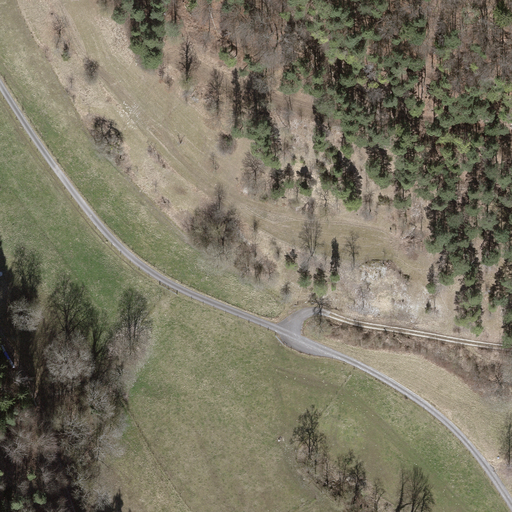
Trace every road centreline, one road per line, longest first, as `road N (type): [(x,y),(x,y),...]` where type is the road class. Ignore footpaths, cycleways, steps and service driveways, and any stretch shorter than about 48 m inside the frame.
road 1 (track): [(511,504),(465,440),(414,396),(143,267),(96,219),(0,83)]
road 2 (track): [(266,0),(367,99),(511,135)]
road 3 (track): [(511,348),(315,310),(284,331)]
road 4 (track): [(71,511),(42,414),(0,332)]
